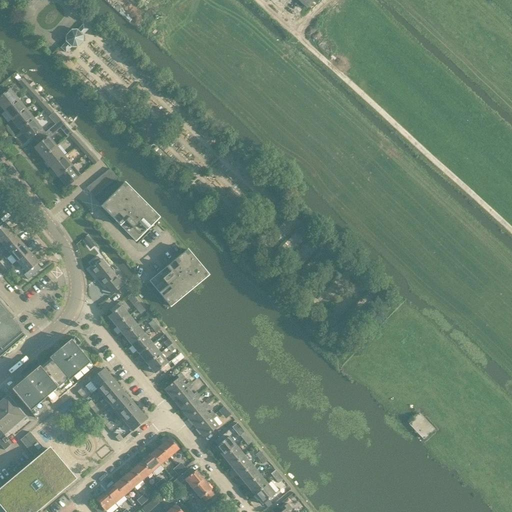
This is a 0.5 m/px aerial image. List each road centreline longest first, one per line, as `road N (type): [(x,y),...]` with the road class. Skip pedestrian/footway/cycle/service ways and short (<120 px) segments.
road 1 (track): [(511,233),(255,0)]
road 2 (residential): [(170,414),(96,321),(72,307)]
road 3 (residential): [(84,511),(73,497),(170,414)]
road 4 (residential): [(77,192),(141,263),(170,237)]
road 5 (residential): [(249,511),(170,414)]
